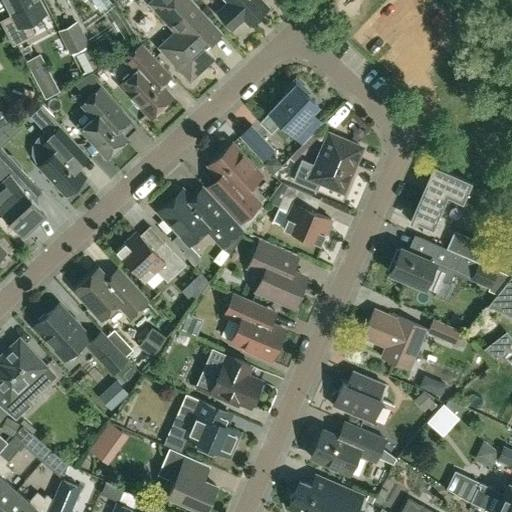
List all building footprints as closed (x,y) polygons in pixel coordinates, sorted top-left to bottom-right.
[(5,0),(10,9),(11,8),(14,13),(1,20),(14,44),(35,32),(28,20),(45,11),(39,0),(5,0)] [(206,48),(222,33),(192,0),(151,0),(149,2),(175,31),(159,46),(189,79),(214,57),(206,48)] [(248,25),(269,6),(262,0),(225,0),(227,2),(216,12),(233,29),(243,19),(248,25)] [(89,43),(77,20),(58,29),(69,53),(89,43)] [(169,98),(171,96),(160,83),(171,74),(142,42),(121,55),(134,70),(119,84),(149,116),(159,107),(164,107),(169,102),(169,98)] [(87,51),(80,55),(91,72),(98,68),(87,51)] [(288,91),(259,121),(271,133),(281,122),(291,131),(301,141),(319,123),(309,113),(317,104),(307,94),(309,92),(295,78),(285,88),(288,91)] [(48,95),(52,84),(36,79),(32,89),(48,95)] [(106,155),(126,137),(119,130),(129,120),(99,87),(81,103),(94,116),(81,128),(106,155)] [(0,125),(12,119),(0,97),(0,125)] [(77,143),(60,124),(41,105),(30,115),(45,132),(38,139),(34,147),(32,154),(36,160),(39,163),(37,165),(64,194),(85,175),(66,153),(77,143)] [(239,135),(263,161),(275,149),(252,124),(239,135)] [(316,190),(320,181),(343,191),(362,147),(328,133),(315,165),(302,159),(293,180),(316,190)] [(260,174),(231,143),(209,163),(220,175),(208,186),(239,220),(258,203),(245,188),(260,174)] [(0,210),(22,234),(45,212),(18,183),(27,175),(0,146),(0,210)] [(471,186),(469,185),(471,181),(439,167),(432,182),(429,180),(411,222),(412,223),(413,220),(432,228),(447,195),(462,202),(464,197),(466,198),(471,186)] [(312,195),(287,184),(278,205),(290,211),(283,227),(320,243),(331,218),(306,208),(312,195)] [(182,188),(158,210),(188,243),(205,228),(221,246),(240,228),(202,187),(190,198),(182,188)] [(136,231),(116,249),(144,279),(155,268),(166,280),(185,263),(164,241),(154,250),(136,231)] [(479,261),(490,266),(498,249),(486,243),(483,248),(458,237),(453,250),(462,254),(479,261)] [(446,247),(429,240),(422,256),(410,251),(400,247),(390,272),(424,286),(436,291),(441,279),(450,283),(462,254),(453,250),(446,247)] [(297,258),(284,253),(259,241),(248,266),(264,272),(257,288),(294,304),(305,277),(292,271),(297,258)] [(490,266),(479,261),(472,278),(491,286),(498,270),(490,266)] [(96,267),(74,287),(102,317),(118,302),(130,315),(146,300),(116,268),(106,277),(96,267)] [(262,304),(234,292),(224,314),(240,320),(231,340),(271,358),(283,328),(256,317),(262,304)] [(58,303),(34,325),(64,358),(88,335),(58,303)] [(397,317),(374,308),(362,335),(385,345),(381,356),(409,368),(426,327),(398,315),(397,317)] [(427,331),(458,344),(464,331),(433,317),(427,331)] [(138,343),(151,352),(163,336),(150,327),(138,343)] [(113,371),(127,358),(101,329),(86,342),(113,371)] [(511,337),(506,331),(484,348),(497,360),(511,348),(511,337)] [(44,366),(19,339),(0,356),(0,404),(15,418),(34,401),(21,387),(44,366)] [(225,365),(222,364),(217,375),(204,369),(196,386),(237,404),(240,399),(250,404),(260,381),(244,373),(248,363),(230,355),(225,365)] [(343,381),(332,404),(372,421),(388,385),(353,370),(347,383),(343,381)] [(229,454),(239,430),(229,426),(234,414),(186,394),(177,414),(192,420),(186,435),(200,441),(197,448),(211,454),(214,447),(229,454)] [(448,398),(445,405),(459,417),(464,406),(448,398)] [(112,463),(135,436),(118,421),(94,448),(112,463)] [(322,428),(310,456),(349,472),(357,452),(374,460),(384,438),(344,421),(338,435),(322,428)] [(0,508),(17,490),(4,478),(12,469),(5,463),(8,460),(32,433),(22,424),(8,441),(0,450),(0,508)] [(511,448),(503,445),(497,460),(511,466),(509,469),(511,470),(511,448)] [(191,456),(169,446),(157,473),(174,480),(168,494),(204,510),(216,484),(185,471),(191,456)] [(480,481),(455,469),(447,487),(470,501),(494,511),(511,511),(511,482),(509,481),(502,497),(493,493),(495,487),(480,480),(480,481)] [(67,511),(79,486),(62,478),(53,499),(47,511),(67,511)] [(299,480),(288,507),(299,511),(339,511),(341,509),(348,511),(354,511),(362,494),(338,483),(333,495),(299,480)] [(47,511),(53,499),(47,493),(44,497),(37,491),(29,500),(17,490),(0,508),(0,511),(47,511)] [(141,496),(134,510),(135,510),(134,511),(151,511),(156,502),(141,496)] [(436,511),(408,496),(399,511),(436,511)] [(134,511),(135,510),(134,510),(117,502),(113,511),(134,511)]
